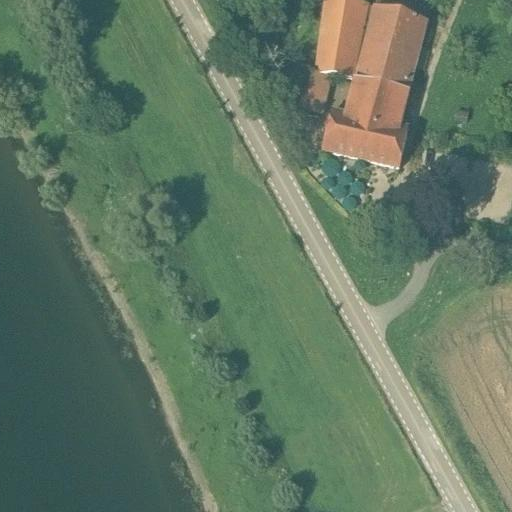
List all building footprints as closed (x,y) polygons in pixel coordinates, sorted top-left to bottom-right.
[(332,0),(322,0),(313,77),(313,79),(327,81),(351,84),(366,8),(332,0)] [(372,11),(352,86),(405,100),(425,25),(372,11)] [(322,116),(327,81),(313,79),(313,77),(292,75),(288,113),(322,116)] [(364,109),(361,123),(397,131),(405,100),(352,86),(347,105),(364,109)] [(361,123),(329,116),(320,156),(397,173),(406,133),(397,131),(361,123)]
